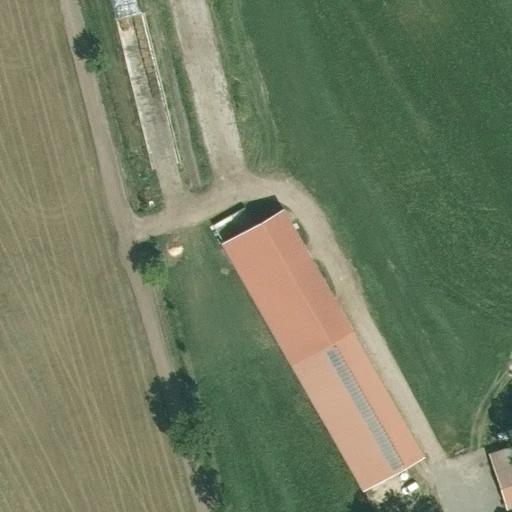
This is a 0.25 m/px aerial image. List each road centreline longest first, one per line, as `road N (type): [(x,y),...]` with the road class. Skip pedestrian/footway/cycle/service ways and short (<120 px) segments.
road 1 (track): [(62,0),(197,511)]
road 2 (track): [(161,377),(351,319),(365,329),(435,453)]
